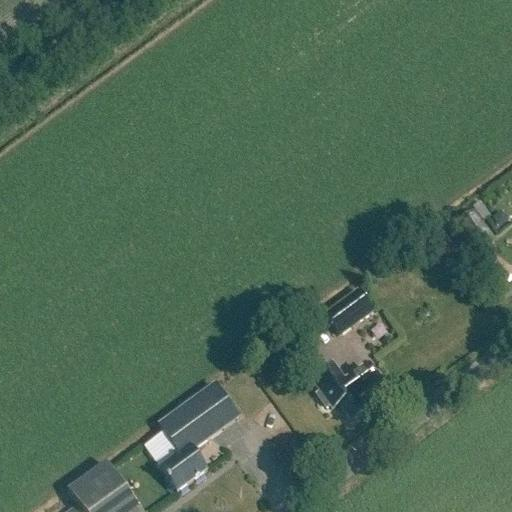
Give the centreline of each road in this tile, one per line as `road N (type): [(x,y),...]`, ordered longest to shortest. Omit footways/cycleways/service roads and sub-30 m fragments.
road 1 (unclassified): [(288,511),(511,347)]
road 2 (tertiary): [(0,91),(125,0)]
